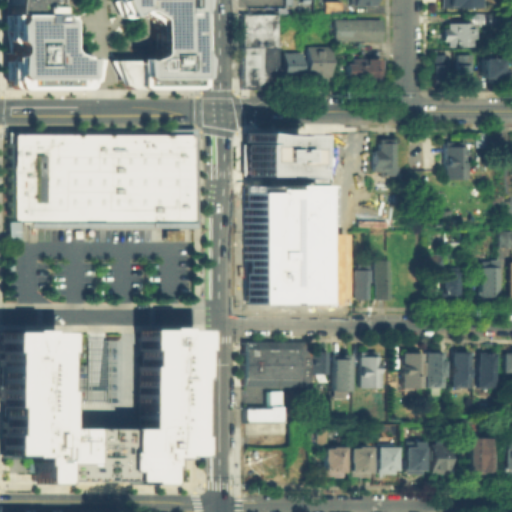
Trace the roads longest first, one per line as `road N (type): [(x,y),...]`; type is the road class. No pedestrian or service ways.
road 1 (secondary): [(217,502),(221,176)]
road 2 (residential): [(218,324),(511,324)]
road 3 (secondary): [(220,110),(511,110)]
road 4 (residential): [(251,503),(511,504)]
road 5 (secondary): [(0,500),(217,502)]
road 6 (residential): [(217,313),(0,312)]
road 7 (secondary): [(220,110),(79,111)]
